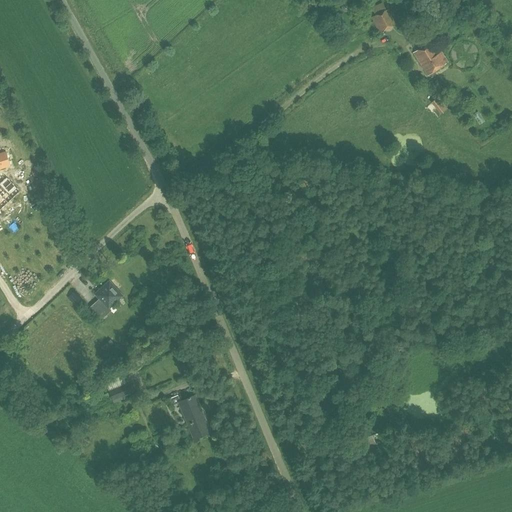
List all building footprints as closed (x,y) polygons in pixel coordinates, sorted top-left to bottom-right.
[(380,33),(398,24),(390,8),(372,17),(380,33)] [(428,76),(449,63),(442,52),(439,53),(431,41),(414,52),(428,76)] [(1,154),(0,154),(0,168),(11,165),(6,151),(1,153),(1,154)] [(4,170),(0,173),(0,200),(17,185),(4,170)] [(32,231),(26,236),(29,240),(24,244),(29,250),(32,248),(43,263),(51,256),(32,231)] [(92,306),(90,307),(97,314),(99,312),(103,317),(110,311),(108,308),(122,294),(109,281),(96,294),(100,298),(92,306)] [(75,307),(86,295),(80,289),(69,302),(75,307)] [(122,397),(131,394),(123,375),(105,382),(114,403),(123,400),(122,397)] [(179,403),(194,438),(211,431),(195,394),(180,401),(178,395),(169,398),(173,405),(179,403)] [(137,455),(138,458),(133,460),(135,465),(150,459),(147,452),(137,455)]
